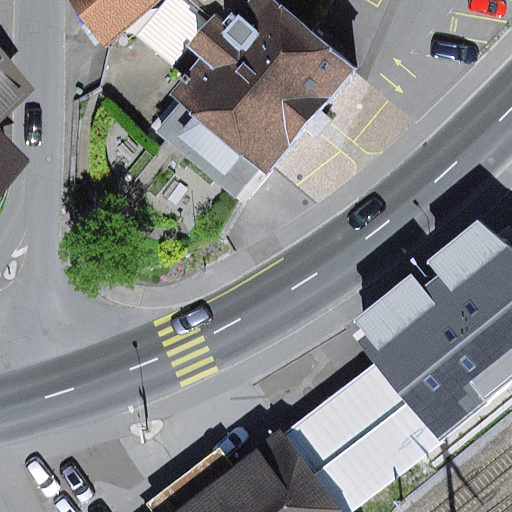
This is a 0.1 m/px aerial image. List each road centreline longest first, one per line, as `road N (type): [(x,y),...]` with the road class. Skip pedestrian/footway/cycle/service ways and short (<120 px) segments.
road 1 (primary): [(511,104),(347,257),(187,346),(28,403)]
road 2 (residential): [(39,0),(36,189),(1,302)]
